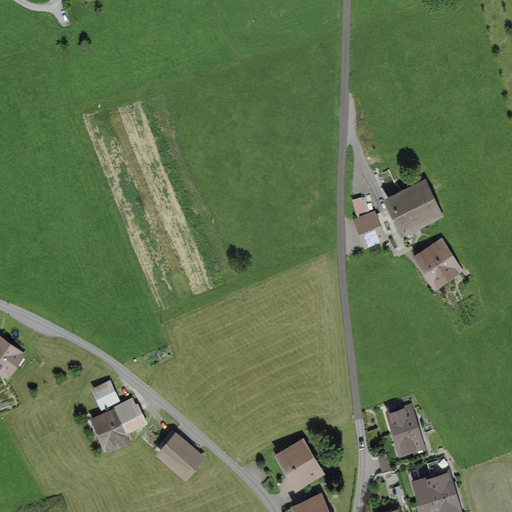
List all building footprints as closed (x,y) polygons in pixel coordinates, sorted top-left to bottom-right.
[(424,184),(390,201),(403,230),(418,223),(437,213),(424,184)] [(364,196),(355,196),(355,212),(364,212),(364,196)] [(396,232),(388,210),(358,220),(366,244),(396,232)] [(419,255),(438,284),(459,270),(440,241),(419,255)] [(0,367),(8,373),(21,354),(0,339),(0,367)] [(116,400),(108,382),(95,389),(103,406),(116,400)] [(138,405),(134,408),(131,401),(120,407),(117,408),(118,409),(127,429),(145,420),(138,405)] [(124,431),(127,429),(118,409),(106,414),(95,418),(108,447),(127,438),(124,431)] [(409,409),(392,413),(403,450),(419,445),(409,409)] [(185,474),(200,457),(195,453),(176,436),(161,453),(185,474)] [(280,456),(297,485),(320,471),(313,460),(316,458),(312,452),(309,454),(302,442),(280,456)] [(446,475),(419,484),(427,511),(454,511),(457,511),(446,475)] [(325,509),(320,496),(296,507),(298,511),(330,511),(329,507),(325,509)]
